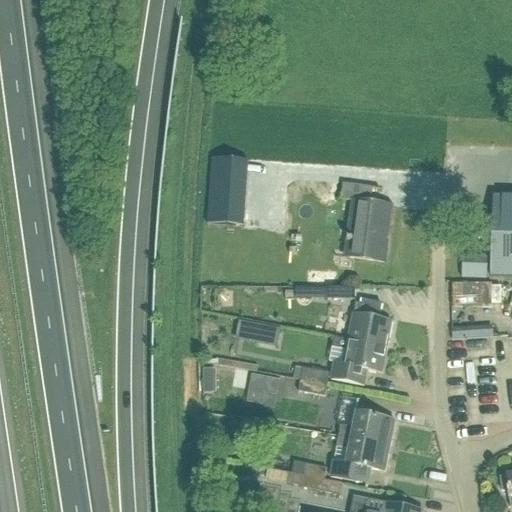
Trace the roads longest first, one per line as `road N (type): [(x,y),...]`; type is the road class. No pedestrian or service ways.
road 1 (motorway): [(78,511),(3,0)]
road 2 (motorway): [(129,511),(124,299),(157,0)]
road 3 (residential): [(458,465),(440,406),(437,201)]
